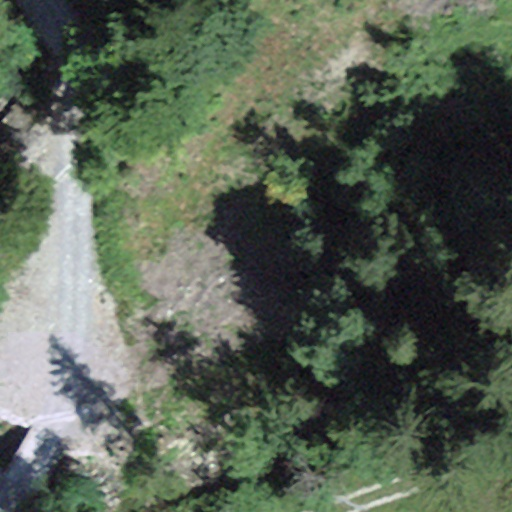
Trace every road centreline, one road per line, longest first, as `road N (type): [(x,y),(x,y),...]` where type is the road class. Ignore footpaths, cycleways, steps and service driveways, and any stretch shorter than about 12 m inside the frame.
road 1 (track): [(0,403),(94,198),(81,19),(34,0)]
road 2 (track): [(343,511),(462,466),(511,429)]
